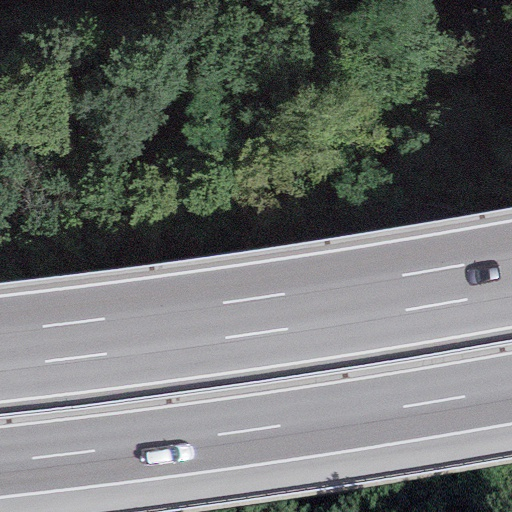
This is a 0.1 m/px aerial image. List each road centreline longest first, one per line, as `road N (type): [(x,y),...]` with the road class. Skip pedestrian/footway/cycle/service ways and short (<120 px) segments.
road 1 (unclassified): [(0,248),(78,205),(253,189),(348,202),(439,231),(511,271)]
road 2 (motorway): [(511,274),(0,349)]
road 3 (motorway): [(0,461),(511,387)]
